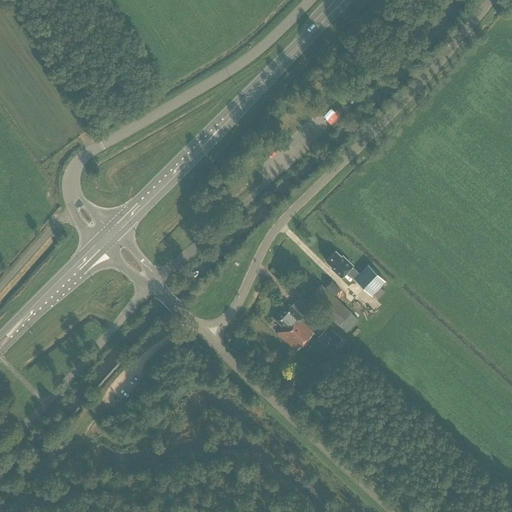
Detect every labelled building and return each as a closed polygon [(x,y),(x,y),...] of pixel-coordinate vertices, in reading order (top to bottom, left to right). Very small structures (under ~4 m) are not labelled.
[(222,191),(215,197),(220,202),(226,196),(222,191)] [(341,257),(335,251),(326,261),(332,267),(331,268),(341,278),(347,272),(371,296),(385,281),(368,265),(359,273),(352,266),(353,266),(342,256),(341,257)] [(331,282),(325,288),(334,296),(340,290),(331,282)] [(321,284),(309,297),(345,332),(357,319),(340,303),(321,284)] [(302,322),(305,319),(301,315),(305,311),(295,302),(291,306),(289,304),(274,319),(282,327),(277,333),(296,351),(314,332),(302,322)] [(318,337),(332,351),(334,349),(337,352),(345,343),(328,326),(325,330),(318,337)]
